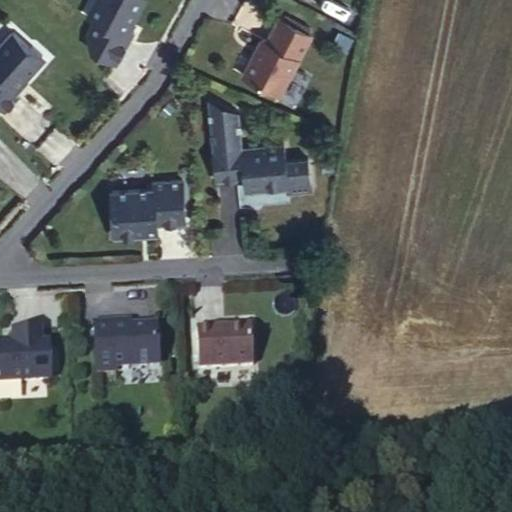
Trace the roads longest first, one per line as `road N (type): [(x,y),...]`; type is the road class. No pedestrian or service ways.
road 1 (residential): [(196,0),(150,85),(0,264)]
road 2 (residential): [(0,277),(288,267)]
